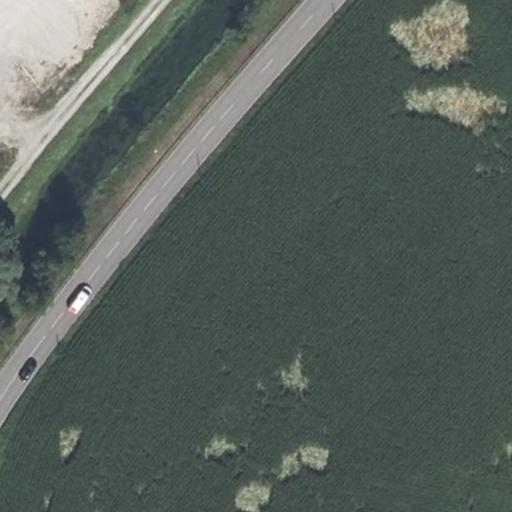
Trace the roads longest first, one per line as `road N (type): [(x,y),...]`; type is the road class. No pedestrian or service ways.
road 1 (tertiary): [(328,0),(95,269),(0,401)]
road 2 (track): [(165,0),(0,193)]
